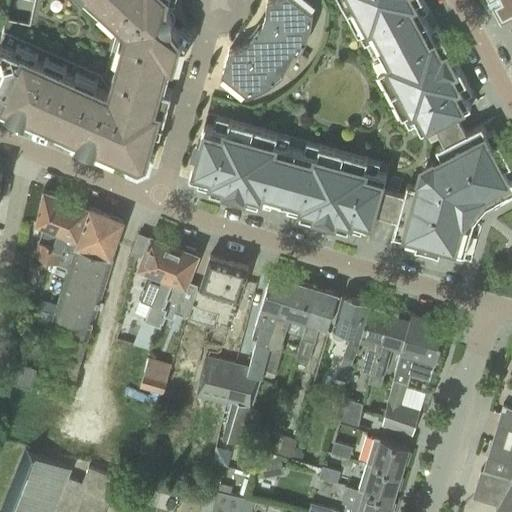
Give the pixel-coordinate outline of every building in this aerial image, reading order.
[(0,105),(47,126),(116,157),(119,150),(127,154),(129,159),(138,163),(148,159),(151,149),(147,144),(152,127),(160,129),(171,88),(164,86),(167,74),(171,62),(178,64),(184,43),(185,38),(184,37),(182,36),(181,34),(179,33),(178,31),(177,30),(175,27),(173,25),(172,25),(172,23),(172,20),(172,19),(171,17),(171,16),(171,14),(170,13),(170,11),(169,10),(168,8),(166,6),(168,5),(168,2),(168,0),(33,0),(29,22),(6,18),(4,17),(0,36),(0,105)] [(242,44),(237,46),(234,47),(228,49),(226,56),(226,55),(225,58),(226,58),(222,69),(221,73),(223,73),(223,72),(225,74),(233,80),(232,82),(233,83),(237,79),(240,81),(240,82),(242,81),(247,90),(245,91),(245,92),(255,89),(263,85),(268,81),(268,82),(275,77),(279,73),(280,73),(284,70),(280,66),(283,63),(286,59),(289,56),(292,52),(294,48),(299,51),(301,47),(301,46),(303,41),(304,41),(307,34),(307,33),(308,28),(309,28),(311,19),(312,9),(311,9),(310,11),(301,8),(301,6),(300,6),(297,3),(299,0),(268,0),(267,1),(266,8),(265,10),(266,10),(264,17),(262,22),(260,25),(263,26),(251,40),(250,38),(247,40),(248,40),(242,44)] [(341,0),(368,50),(412,134),(433,122),(436,127),(424,133),(430,143),(441,137),(444,142),(466,130),(456,111),(477,99),(476,98),(432,16),(423,0),(341,0)] [(511,0),(493,0),(501,15),(511,8),(511,0)] [(304,61),(307,56),(299,51),(294,48),(292,52),(289,56),(286,59),(283,63),(280,66),(284,70),(291,77),(294,73),(298,69),(301,65),(304,61)] [(187,180),(187,182),(278,208),(368,233),(369,233),(376,210),(397,216),(404,192),(399,190),(402,178),(391,175),(388,187),(383,186),(389,163),(298,137),(206,112),(199,137),(193,159),(187,180)] [(433,161),(423,166),(479,212),(485,204),(511,189),(511,180),(509,175),(508,176),(503,167),(511,162),(499,140),(491,144),(487,135),(488,135),(486,132),(482,123),(481,122),(466,130),(444,142),(435,146),(444,164),(439,167),(433,161)] [(397,216),(392,232),(393,233),(403,235),(406,236),(406,235),(416,238),(414,246),(438,253),(440,245),(450,247),(450,249),(464,252),(473,219),(479,212),(423,166),(421,176),(427,182),(426,188),(406,182),(404,192),(397,216)] [(46,259),(67,197),(43,187),(35,221),(43,224),(33,253),(46,259)] [(78,238),(89,206),(67,197),(46,259),(58,263),(68,234),(78,238)] [(109,254),(123,219),(89,206),(78,238),(75,245),(109,254)] [(151,299),(173,242),(138,229),(129,251),(141,255),(137,265),(148,269),(138,295),(151,299)] [(185,314),(187,310),(195,283),(187,279),(197,252),(173,242),(151,299),(144,318),(154,323),(152,332),(157,333),(166,314),(172,317),(175,311),(185,314)] [(112,255),(109,254),(75,245),(74,244),(50,325),(88,336),(112,255)] [(230,324),(242,284),(248,265),(209,254),(200,283),(198,283),(197,284),(195,283),(187,310),(216,320),(230,324)] [(261,367),(269,340),(268,340),(277,311),(279,312),(289,278),(270,272),(250,336),(255,338),(247,364),(238,402),(230,400),(221,437),(244,443),(260,375),(259,374),(261,367)] [(273,370),(280,342),(288,315),(305,320),(315,286),(289,278),(279,312),(277,311),(268,340),(269,340),(261,367),(273,370)] [(327,326),(331,311),(337,292),(315,286),(305,320),(294,357),(308,361),(318,324),(327,326)] [(358,337),(368,301),(341,293),(332,326),(332,328),(331,330),(332,332),(332,333),(333,334),(334,336),(335,337),(336,337),(338,338),(340,338),(342,337),(343,337),(344,336),(345,335),(346,335),(346,334),(347,332),(347,330),(351,331),(343,354),(351,356),(359,337),(358,337)] [(377,355),(390,307),(368,301),(358,337),(359,337),(368,340),(365,352),(367,353),(363,366),(370,368),(372,369),(376,355),(377,355)] [(391,346),(397,347),(401,333),(404,334),(410,312),(390,307),(377,355),(376,355),(372,369),(370,368),(364,396),(383,400),(390,372),(384,370),(391,346)] [(429,375),(441,337),(445,322),(410,312),(404,334),(401,333),(397,347),(400,348),(393,373),(381,423),(412,433),(420,407),(401,401),(411,369),(429,375)] [(138,327),(132,342),(147,347),(151,331),(138,327)] [(147,354),(139,382),(163,389),(171,361),(147,354)] [(227,399),(237,361),(206,354),(197,394),(226,401),(226,399),(227,399)] [(352,359),(343,354),(336,374),(346,377),(352,359)] [(35,367),(30,366),(11,360),(5,380),(29,387),(35,367)] [(341,395),(334,415),(359,423),(362,402),(341,395)] [(511,511),(511,407),(503,403),(482,469),(480,468),(472,496),(496,504),(492,511),(511,511)] [(289,456),(295,438),(273,431),(268,450),(289,456)] [(408,446),(389,440),(374,435),(366,462),(400,472),(408,446)] [(333,439),(330,451),(348,456),(352,444),(333,439)] [(71,467),(43,456),(25,448),(0,509),(0,511),(102,511),(117,476),(88,465),(81,481),(68,475),(71,467)] [(392,498),(400,472),(366,462),(358,487),(392,498)] [(322,463),(318,475),(337,481),(340,469),(322,463)] [(147,499),(153,473),(140,470),(134,496),(147,499)] [(183,481),(180,495),(198,498),(200,485),(183,481)] [(344,511),(387,511),(392,498),(358,487),(347,484),(345,488),(344,489),(343,490),(343,491),(342,493),(342,494),(342,495),(342,497),(343,498),(342,500),(345,502),(343,511),(344,511)] [(222,511),(228,492),(216,489),(215,495),(211,511),(210,511),(222,511)] [(235,511),(240,495),(228,492),(222,511),(235,511)] [(211,511),(215,495),(205,493),(201,509),(211,511)] [(249,511),(253,498),(240,495),(235,511),(249,511)] [(311,501),(307,511),(337,511),(338,509),(311,501)]
